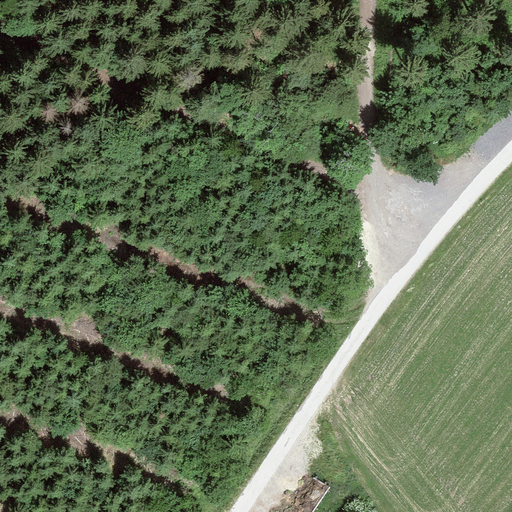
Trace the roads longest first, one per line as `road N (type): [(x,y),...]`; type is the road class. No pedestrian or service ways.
road 1 (unclassified): [(238,511),(380,302),(511,149)]
road 2 (track): [(370,183),(0,27)]
road 3 (track): [(376,0),(370,183),(380,302)]
